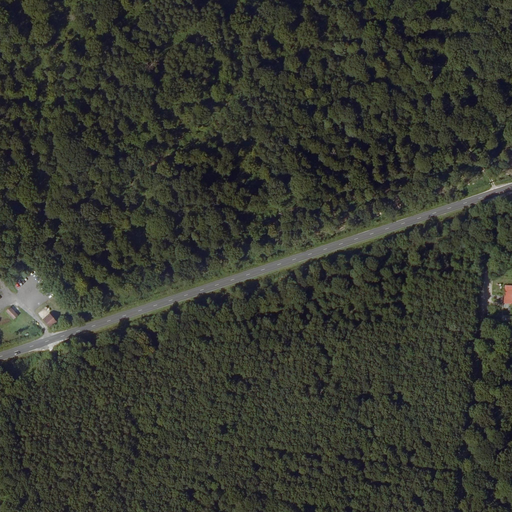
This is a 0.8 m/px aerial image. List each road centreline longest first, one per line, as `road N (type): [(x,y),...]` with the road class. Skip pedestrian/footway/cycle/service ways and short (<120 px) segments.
road 1 (primary): [(511,188),(0,357)]
road 2 (track): [(511,203),(503,191),(462,511)]
